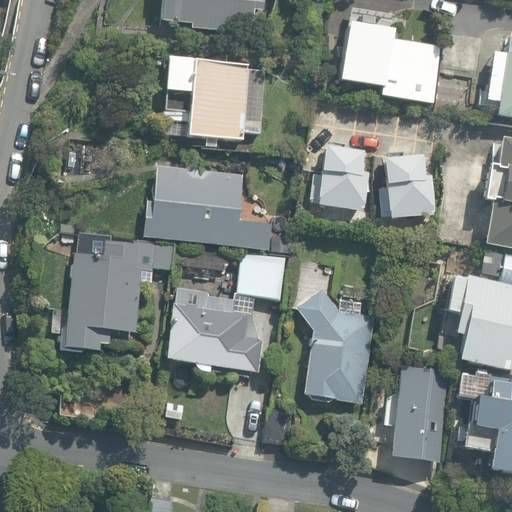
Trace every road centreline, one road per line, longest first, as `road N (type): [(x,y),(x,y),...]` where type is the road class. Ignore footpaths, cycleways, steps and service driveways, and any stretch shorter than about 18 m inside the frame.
road 1 (residential): [(9,438),(370,491),(432,511)]
road 2 (residential): [(0,147),(40,0)]
